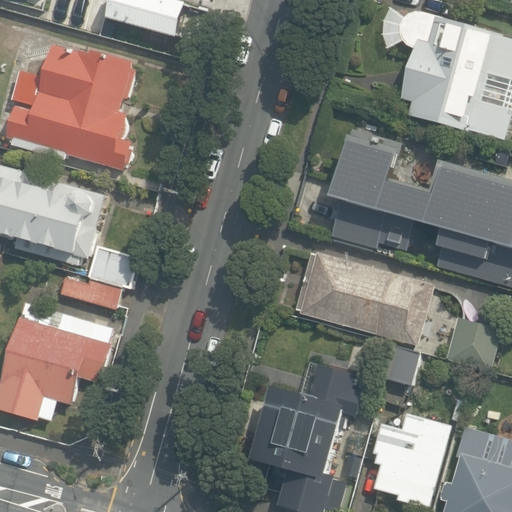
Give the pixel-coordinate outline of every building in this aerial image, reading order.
[(189,2),(182,0),(115,0),(111,16),(180,35),(189,2)] [(482,132),(506,138),(511,114),(511,108),(496,105),(511,51),(504,49),(508,35),(425,13),(417,14),(410,19),(406,25),(405,33),(407,41),(412,47),(420,50),(407,100),(417,103),(413,118),(481,136),(482,132)] [(69,155),(127,170),(129,162),(132,162),(136,148),(133,148),(135,140),(124,138),(131,112),(123,110),(127,96),(131,97),(138,68),(135,67),(136,60),(94,49),(93,53),(56,44),(49,75),(22,68),(14,99),(40,106),(39,110),(18,105),(10,136),(17,137),(15,145),(68,158),(69,155)] [(403,258),(504,285),(511,254),(511,229),(447,212),(455,180),(483,187),(482,190),(511,197),(511,150),(463,138),(455,168),(435,163),(437,156),(418,151),(417,157),(380,147),(375,165),(363,162),(350,211),(362,214),(357,233),(407,246),(403,258)] [(0,231),(91,257),(100,226),(97,225),(106,193),(45,176),(45,173),(26,168),(25,170),(0,162),(0,231)] [(300,312),(423,346),(439,285),(317,252),(300,312)] [(68,271),(62,294),(119,309),(130,266),(93,256),(88,276),(68,271)] [(2,285),(22,290),(26,276),(6,270),(2,285)] [(44,419),(57,422),(63,401),(80,406),(88,379),(107,384),(118,344),(115,343),(119,329),(28,303),(0,400),(0,409),(43,421),(44,419)] [(258,351),(298,362),(309,319),(269,309),(258,351)] [(451,360),(496,372),(507,330),(462,318),(451,360)] [(390,380),(416,387),(425,354),(399,347),(390,380)] [(274,391),(256,462),(284,469),(281,479),(305,485),(307,474),(332,480),(350,411),(363,414),(369,392),(358,389),(363,372),(324,362),(316,394),(311,393),(309,400),(274,391)] [(400,498),(433,507),(456,424),(410,411),(406,427),(385,421),(376,452),(381,453),(378,462),(384,463),(378,487),(402,494),(400,498)] [(448,511),(511,511),(511,438),(469,427),(461,458),(464,459),(458,483),(451,481),(448,483),(445,498),(446,501),(452,502),(448,511)]
